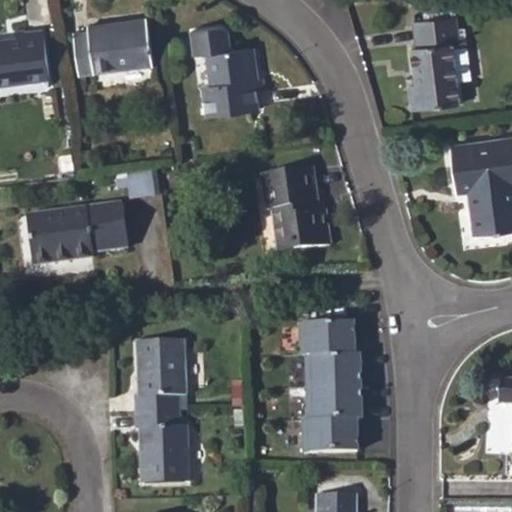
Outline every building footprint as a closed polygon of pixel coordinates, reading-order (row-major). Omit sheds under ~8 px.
[(428,0),(431,18),(455,15),(453,0),(428,0)] [(431,18),(413,20),(417,47),(412,48),(417,84),(409,86),(412,111),(459,105),(456,82),(462,81),(472,80),(467,41),(459,42),(457,29),(455,15),(431,18)] [(74,32),(79,74),(154,65),(147,17),(87,26),(88,30),(74,32)] [(0,38),(0,85),(51,80),(44,28),(27,30),(26,29),(15,29),(16,36),(0,38)] [(457,29),(459,42),(467,41),(465,28),(457,29)] [(247,48),(251,81),(258,80),(255,47),(247,48)] [(247,48),(207,53),(211,84),(203,85),(206,117),(259,110),(257,90),(265,89),(263,79),(258,80),(251,81),(247,48)] [(456,82),(459,105),(466,104),(462,81),(456,82)] [(511,137),(451,145),(457,194),(469,192),(476,237),(511,231),(511,137)] [(277,247),(295,244),(295,251),(331,246),(329,227),(323,228),(322,217),(328,217),(327,209),(320,209),(313,210),(312,202),(319,198),(315,166),(263,173),(268,212),(273,211),(277,247)] [(131,175),(134,198),(156,195),(153,172),(131,175)] [(319,198),(312,202),(313,210),(320,209),(319,198)] [(27,216),(35,266),(95,257),(94,252),(130,247),(123,202),(27,216)] [(277,247),(278,254),(295,251),(295,244),(277,247)] [(344,327),(309,329),(310,354),(346,352),(344,327)] [(135,412),(181,410),(181,396),(188,396),(186,339),(136,341),(139,397),(134,397),(135,412)] [(307,372),(312,423),(356,420),(351,369),(347,369),(346,352),(310,354),(311,372),(307,372)] [(499,405),(511,405),(511,380),(501,380),(499,405)] [(235,408),(235,425),(246,425),(245,409),(245,408),(235,408)] [(135,412),(135,428),(140,428),(142,483),(192,482),(189,424),(182,425),(181,410),(135,412)] [(317,493),(317,511),(356,511),(357,494),(317,493)]
